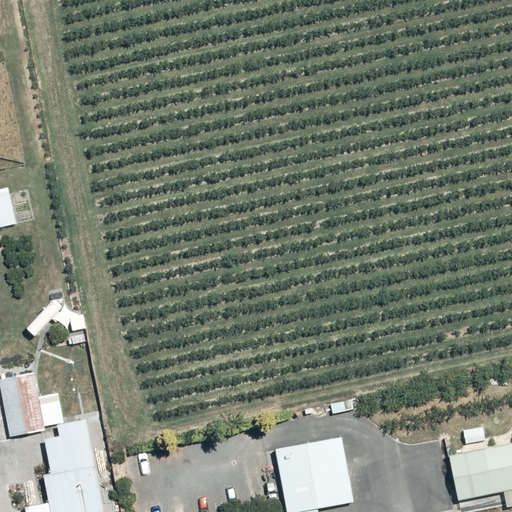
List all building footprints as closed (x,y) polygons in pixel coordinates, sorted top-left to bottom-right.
[(0,225),(16,222),(9,189),(0,190),(0,225)] [(37,368),(0,373),(0,382),(8,435),(44,429),(43,418),(64,415),(61,392),(41,395),(37,368)] [(37,442),(53,511),(106,511),(87,421),(58,427),(60,437),(37,442)] [(344,438),(275,450),(287,511),(321,511),(357,505),(344,438)] [(511,444),(449,456),(459,504),(504,495),(508,509),(511,507),(511,444)]
